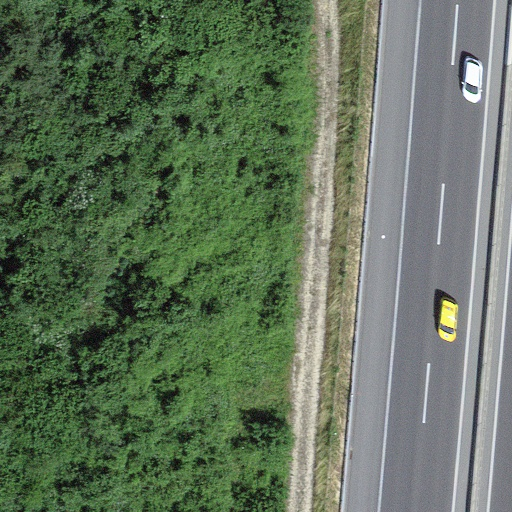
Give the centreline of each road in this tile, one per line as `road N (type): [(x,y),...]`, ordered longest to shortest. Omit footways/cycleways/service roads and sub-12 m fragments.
road 1 (motorway): [(458,0),(416,511)]
road 2 (track): [(325,0),(328,108),(296,511)]
